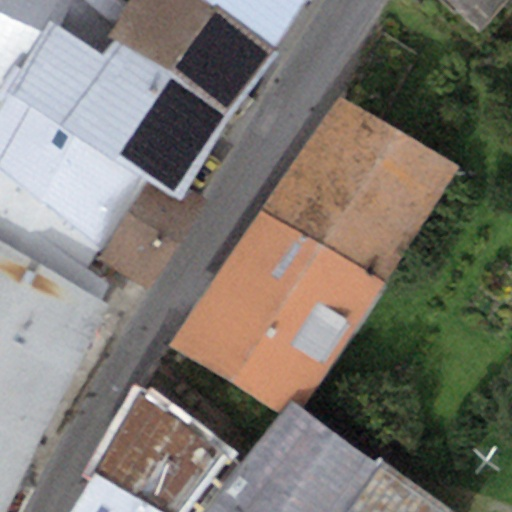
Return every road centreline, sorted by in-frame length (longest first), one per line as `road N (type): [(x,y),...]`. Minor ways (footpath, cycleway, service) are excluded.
road 1 (primary): [(359,0),(65,511)]
road 2 (unknown): [(156,346),(0,254)]
